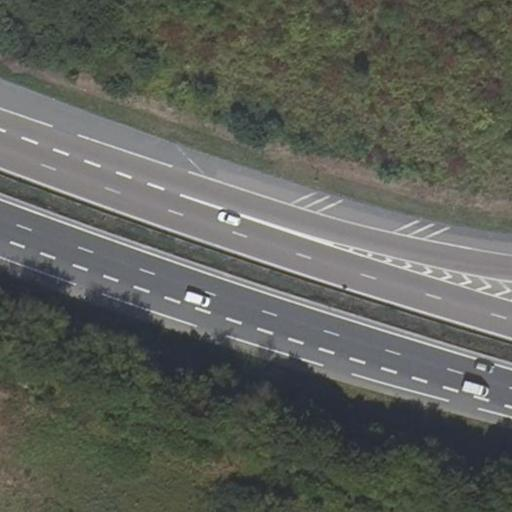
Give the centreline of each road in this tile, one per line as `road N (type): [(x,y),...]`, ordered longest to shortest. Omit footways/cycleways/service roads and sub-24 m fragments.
road 1 (trunk): [(0,229),(511,389)]
road 2 (trunk): [(511,317),(279,249),(156,196)]
road 3 (trunk): [(511,268),(403,250),(258,204),(156,196)]
road 4 (trunk): [(156,196),(0,136)]
